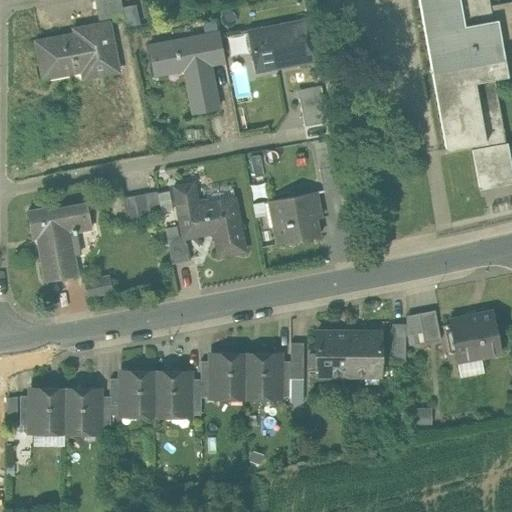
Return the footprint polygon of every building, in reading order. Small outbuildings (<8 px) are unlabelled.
[(121,0),(95,0),(100,23),(109,21),(109,22),(125,19),(121,0)] [(511,0),(418,0),(432,71),(505,58),(500,34),(511,31),(511,0)] [(308,19),(249,31),(257,71),(316,60),(308,19)] [(100,23),(74,28),(75,33),(36,41),(43,78),(94,68),(95,75),(119,71),(109,22),(109,21),(100,23)] [(219,32),(149,46),(153,69),(185,64),(194,113),(218,108),(209,63),(225,60),(219,32)] [(505,142),(494,78),(508,75),(505,58),(432,71),(446,149),(475,143),(475,148),(472,148),(480,188),(511,182),(511,166),(507,142),(505,142)] [(245,103),(241,81),(229,84),(233,105),(245,103)] [(293,88),(302,124),(321,120),(312,84),(293,88)] [(336,164),(319,167),(324,191),(341,188),(336,164)] [(235,197),(198,205),(193,182),(174,186),(182,229),(213,223),(219,255),(245,250),(235,197)] [(158,190),(123,197),(127,219),(162,212),(158,192),(158,190)] [(169,190),(158,192),(162,212),(173,210),(169,190)] [(316,191),(269,200),(269,202),(265,203),(270,226),(274,225),(275,227),(276,226),(279,242),(278,242),(278,244),(320,235),(320,234),(319,234),(315,218),(321,217),(321,216),(320,216),(315,193),(316,193),(316,191)] [(86,203),(55,209),(54,206),(53,206),(53,207),(29,211),(27,211),(32,237),(34,237),(34,236),(38,235),(46,279),(46,281),(77,275),(77,273),(76,274),(73,254),(80,253),(76,233),(77,233),(77,231),(92,228),(87,202),(86,203)] [(177,225),(165,227),(168,239),(179,237),(177,225)] [(179,237),(168,239),(172,263),(189,259),(185,236),(179,237)] [(110,276),(85,281),(85,282),(88,294),(87,294),(87,295),(113,290),(112,289),(110,277),(110,276)] [(441,338),(435,309),(418,312),(423,332),(425,341),(441,338)] [(493,310),(449,319),(457,360),(501,351),(493,310)] [(406,323),(406,335),(423,332),(418,312),(406,315),(406,323)] [(406,323),(392,323),(392,361),(406,361),(406,335),(406,323)] [(348,331),(316,331),(316,373),(348,373),(348,331)] [(380,332),(348,331),(348,373),(380,374),(380,332)] [(304,342),(291,342),(291,360),(291,378),(303,378),(304,342)] [(246,354),(213,354),(213,360),(212,396),(245,396),(246,354)] [(279,354),(246,354),(245,396),(278,396),(279,360),(279,354)] [(213,360),(201,360),(200,378),(200,396),(201,396),(212,396),(213,360)] [(291,360),(279,360),(278,396),(290,396),(291,378),(291,360)] [(155,371),(122,371),(122,378),(122,414),(155,414),(155,371)] [(188,372),(155,371),(155,414),(188,414),(188,378),(188,372)] [(122,378),(110,378),(110,396),(110,414),(122,414),(122,378)] [(200,378),(188,378),(188,414),(201,414),(201,396),(200,396),(200,378)] [(65,389),(32,388),(32,395),(32,430),(65,431),(65,389)] [(98,389),(65,389),(65,431),(98,431),(98,395),(98,389)] [(32,395),(20,395),(20,430),(32,430),(32,395)] [(110,396),(98,395),(98,431),(110,431),(110,414),(110,396)] [(432,408),(413,407),(412,424),(431,425),(432,408)] [(405,411),(388,411),(388,432),(405,432),(405,411)]
